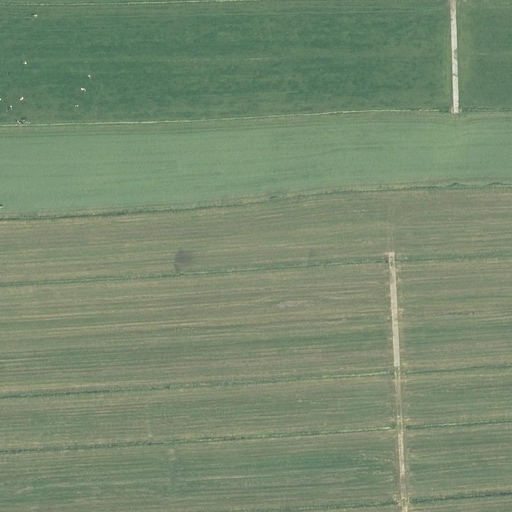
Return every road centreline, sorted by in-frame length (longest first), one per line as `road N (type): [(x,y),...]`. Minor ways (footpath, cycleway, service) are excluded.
road 1 (track): [(404,511),(391,250)]
road 2 (track): [(511,237),(415,237),(394,241),(391,250)]
